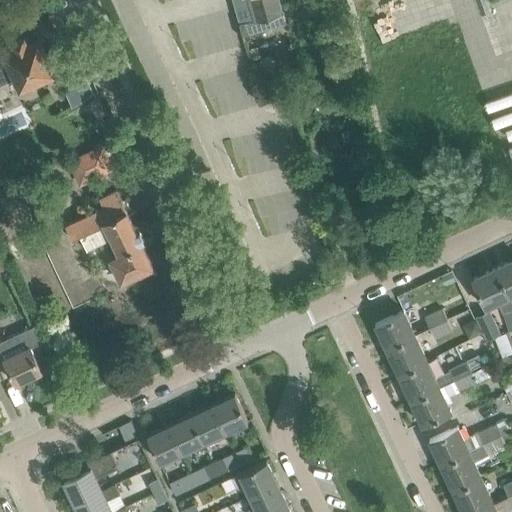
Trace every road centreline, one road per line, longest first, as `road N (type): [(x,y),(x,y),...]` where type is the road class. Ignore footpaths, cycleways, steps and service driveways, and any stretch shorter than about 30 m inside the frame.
road 1 (unclassified): [(227,353),(76,0)]
road 2 (residential): [(12,454),(227,353)]
road 3 (residential): [(436,511),(338,305)]
road 4 (residential): [(338,305),(511,222)]
road 5 (residential): [(312,511),(281,446),(292,393),(288,328)]
